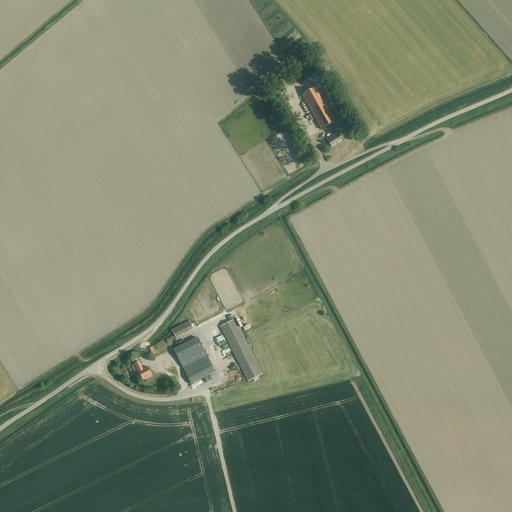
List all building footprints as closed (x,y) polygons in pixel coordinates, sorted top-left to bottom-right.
[(317,88),(303,96),(322,130),(336,122),(330,113),(333,112),(331,109),(329,111),(317,88)] [(327,139),(331,147),(342,140),(335,127),(331,130),(334,135),(327,139)] [(230,322),(220,327),(248,382),(263,374),(235,319),(233,315),(228,318),(230,322)] [(175,338),(193,328),(190,321),(172,330),(175,338)] [(215,372),(198,338),(174,350),(183,368),(191,384),(215,372)] [(143,370),(139,362),(133,365),(134,368),(136,367),(143,380),(153,375),(149,367),(143,370)]
